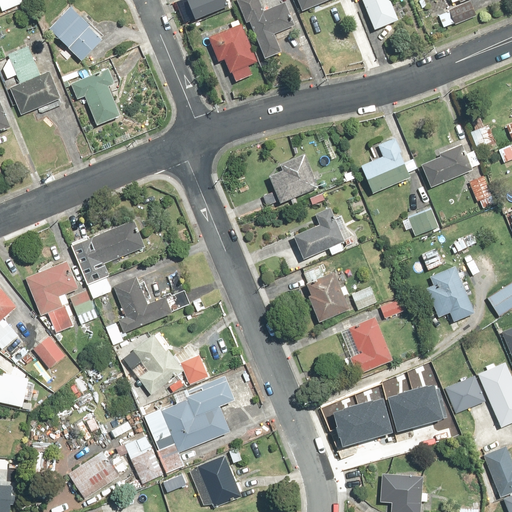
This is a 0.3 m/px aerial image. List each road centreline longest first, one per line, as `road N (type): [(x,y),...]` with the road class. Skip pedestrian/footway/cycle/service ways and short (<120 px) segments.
road 1 (residential): [(181,142),(315,467),(323,511)]
road 2 (residential): [(202,134),(384,89),(511,40)]
road 3 (residential): [(0,220),(181,142)]
road 4 (residential): [(145,0),(202,134)]
